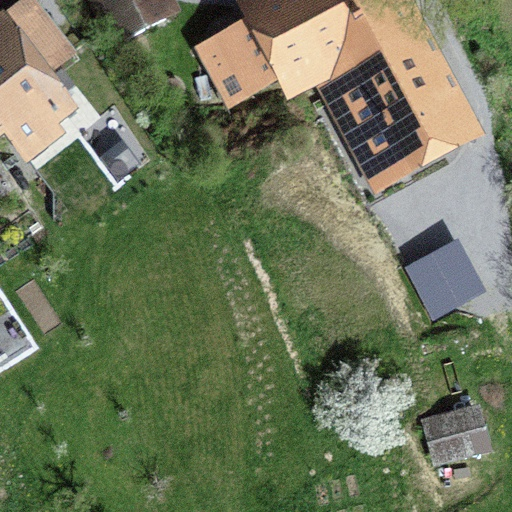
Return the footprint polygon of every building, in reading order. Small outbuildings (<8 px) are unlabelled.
[(28,0),(0,21),(0,29),(38,79),(70,54),(28,0)] [(162,0),(98,0),(127,55),(178,30),(162,0)] [(323,75),(409,29),(393,0),(275,0),(217,31),(258,109),(323,75)] [(38,79),(0,29),(0,121),(16,142),(61,109),(38,79)] [(409,29),(323,75),(385,191),(471,146),(409,29)] [(455,184),(392,202),(418,291),(481,273),(466,223),(455,184)] [(491,424),(428,438),(439,489),(502,475),(491,424)]
